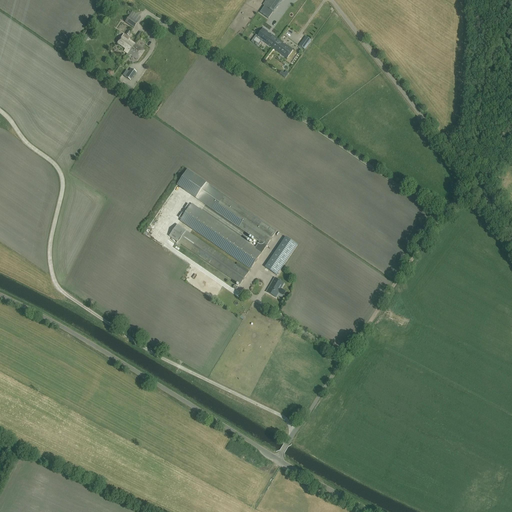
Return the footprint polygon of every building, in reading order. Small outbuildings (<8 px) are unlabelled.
[(273,12),(282,0),(266,0),(263,5),(273,12)] [(134,28),(137,23),(129,17),(125,22),(134,28)] [(268,32),(263,29),(257,37),(287,58),(293,50),(285,44),(284,45),(282,44),(283,43),(270,33),(269,35),(267,33),(268,32)] [(134,57),(137,60),(144,50),(128,39),(129,38),(123,34),(117,43),(125,49),(124,51),(133,58),(134,57)] [(130,80),(136,72),(131,69),(125,77),(130,80)] [(180,221),(251,269),(277,231),(225,196),(194,174),(183,190),(215,211),(251,236),(258,241),(260,242),(256,248),(192,204),(180,221)] [(181,244),(240,285),(249,271),(245,268),(243,270),(236,265),(177,225),(169,237),(177,242),(175,245),(179,247),(181,244)] [(265,267),(276,274),(277,275),(298,245),(286,237),(265,267)] [(284,284),(275,278),(266,292),(276,298),(284,284)]
